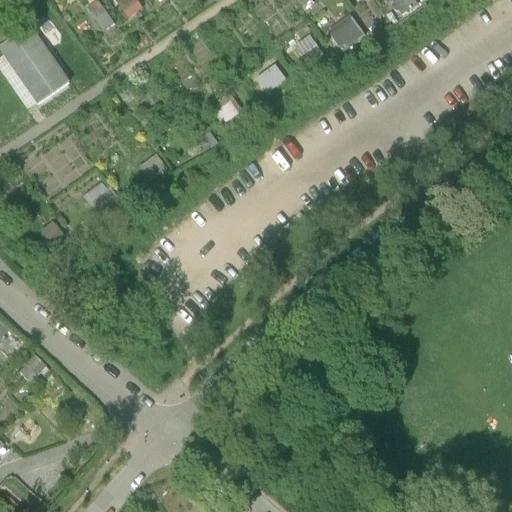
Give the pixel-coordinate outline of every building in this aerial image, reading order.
[(85,8),(99,30),(111,22),(98,0),(85,8)] [(110,0),(126,21),(141,11),(133,0),(110,0)] [(391,0),(398,10),(412,0),(391,0)] [(330,29),(339,54),(363,45),(354,20),(330,29)] [(291,49),(310,72),(326,59),(306,36),(291,49)] [(40,39),(9,60),(41,109),(73,88),(40,39)]
